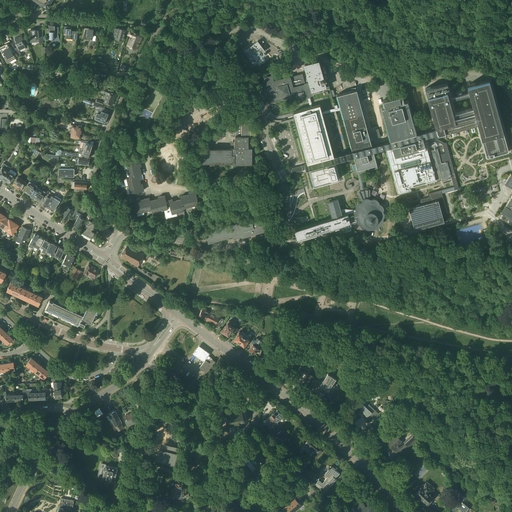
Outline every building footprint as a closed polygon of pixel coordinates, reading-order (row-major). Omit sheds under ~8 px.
[(44,0),(41,5),(47,9),(48,7),(50,7),(51,5),(50,3),(51,0),(44,0)] [(60,27),(54,27),(55,25),(51,25),(49,38),(54,38),(53,40),(61,41),(59,34),(60,27)] [(64,26),(64,33),(67,33),(66,37),(73,38),(73,41),(76,41),(77,31),(71,30),(72,26),(64,26)] [(36,29),(31,29),(31,38),(30,38),(30,42),(39,41),(39,44),(44,44),(42,27),(38,28),(38,29),(36,29)] [(86,27),(85,38),(93,39),(92,44),(97,44),(98,33),(94,32),(94,29),(86,27)] [(116,38),(123,40),(126,30),(119,28),(116,38)] [(132,36),(128,46),(137,50),(143,36),(130,31),(128,35),(132,36)] [(22,34),(15,38),(17,42),(15,43),(19,50),(20,50),(26,46),(23,42),(25,40),(22,34)] [(271,58),(257,41),(242,53),(255,70),(271,58)] [(14,48),(12,44),(9,46),(7,43),(0,46),(0,48),(2,53),(7,63),(16,58),(13,53),(16,51),(14,48)] [(272,75),(265,77),(271,101),(272,102),(273,101),(275,101),(280,100),(281,99),(291,96),(293,102),(307,98),(310,97),(310,96),(313,95),(313,94),(324,91),(323,88),(326,87),(329,86),(328,82),(326,82),(326,81),(325,79),(325,77),(323,77),(319,64),(318,60),(308,63),(304,64),(309,82),(305,83),(302,73),(290,76),(273,81),(272,77),(272,75)] [(470,84),(467,85),(469,93),(473,108),(478,124),(487,157),(509,152),(491,87),(489,79),(475,83),(470,84)] [(447,82),(425,88),(436,128),(432,129),(434,135),(436,134),(438,134),(465,127),(468,126),(478,124),(473,108),(455,113),(447,82)] [(101,91),(107,94),(104,102),(97,99),(96,100),(91,98),(90,99),(103,105),(104,103),(112,106),(117,94),(111,92),(112,89),(107,87),(106,89),(102,88),(101,91)] [(390,140),(372,145),(359,100),(356,89),(337,95),(340,106),(341,109),(352,151),(354,157),(355,163),(352,164),(355,174),(359,173),(361,172),(378,168),(373,151),(379,150),(385,148),(387,155),(397,194),(411,190),(410,186),(441,178),(442,181),(450,179),(452,178),(454,186),(455,190),(459,189),(452,162),(446,142),(445,142),(438,138),(436,134),(434,135),(432,129),(416,133),(415,127),(407,100),(404,101),(402,94),(399,95),(383,100),(384,106),(381,107),(390,140)] [(310,107),(293,111),(294,113),(307,163),(304,164),(305,165),(304,166),(303,165),(302,165),(302,166),(301,166),(301,167),(301,168),(301,169),(302,169),(303,169),(304,169),(304,168),(305,168),(306,170),(309,169),(313,185),(340,178),(335,162),(337,161),(338,161),(340,160),(345,159),(346,159),(348,158),(354,157),(352,151),(341,109),(340,106),(338,107),(337,104),(334,105),(335,108),(322,111),(320,104),(313,106),(311,101),(311,100),(310,97),(307,98),(308,100),(309,102),(310,107)] [(105,106),(95,102),(94,105),(102,108),(102,110),(98,109),(97,110),(96,111),(97,112),(97,114),(95,115),(94,118),(95,119),(106,122),(109,113),(109,111),(104,109),(105,106)] [(251,136),(251,120),(241,120),(241,121),(236,120),(236,148),(230,148),(209,148),(209,150),(203,150),(203,162),(210,163),(210,164),(214,164),(214,163),(220,163),(220,164),(225,164),(225,163),(230,163),(230,164),(252,164),(252,148),(248,148),(248,136),(251,136)] [(71,128),(70,132),(71,132),(71,137),(81,138),(82,126),(72,124),(72,128),(71,128)] [(83,140),(83,141),(82,141),(80,147),(92,151),(93,148),(94,148),(94,146),(93,146),(94,145),(91,144),(92,141),(83,140)] [(90,156),(91,156),(92,154),(91,153),(92,151),(80,147),(78,153),(78,157),(83,157),(83,154),(90,156)] [(40,152),(34,148),(29,155),(34,159),(40,152)] [(56,162),(58,155),(56,155),(44,154),(46,156),(56,162)] [(0,175),(4,178),(5,177),(9,171),(9,170),(10,169),(6,166),(9,161),(5,158),(1,164),(4,166),(3,167),(3,166),(1,169),(0,168),(0,175)] [(127,177),(129,189),(126,190),(127,193),(131,192),(137,191),(144,189),(142,183),(140,183),(138,175),(141,174),(139,166),(141,165),(140,158),(133,160),(128,161),(127,158),(123,159),(124,166),(127,165),(130,177),(127,177)] [(71,168),(70,168),(70,166),(61,165),(58,163),(53,170),(59,174),(59,175),(71,176),(74,176),(74,168),(71,168)] [(305,169),(303,164),(289,168),(290,173),(305,169)] [(5,177),(4,178),(8,181),(9,180),(11,181),(15,174),(16,175),(17,173),(11,169),(9,171),(5,177)] [(357,211),(348,213),(352,227),(351,224),(357,222),(357,223),(358,224),(359,225),(361,226),(361,227),(362,228),(363,229),(364,229),(366,229),(367,230),(368,231),(370,231),(371,230),(372,230),(374,230),(375,230),(377,229),(378,228),(379,228),(380,226),(381,225),(382,225),(382,224),(383,223),(383,221),(383,219),(384,219),(384,218),(384,217),(384,216),(384,214),(383,212),(383,211),(384,210),(384,209),(383,208),(383,207),(382,206),(380,205),(379,205),(379,203),(378,202),(378,201),(376,200),(375,199),(373,199),(372,199),(371,200),(370,200),(370,190),(366,190),(365,191),(361,172),(359,173),(362,192),(361,192),(358,194),(362,202),(361,202),(360,203),(358,203),(357,204),(356,205),(356,206),(356,208),(356,209),(357,211)] [(505,206),(501,212),(504,213),(511,218),(511,173),(510,173),(505,181),(504,183),(511,187),(511,194),(505,206)] [(17,186),(22,178),(18,176),(13,184),(17,186)] [(26,181),(22,178),(17,186),(17,187),(18,187),(17,188),(20,190),(20,189),(26,181)] [(30,193),(34,185),(31,183),(32,182),(30,181),(31,179),(29,178),(26,183),(28,184),(24,190),(30,193)] [(87,189),(87,182),(72,181),(72,188),(74,188),(74,191),(83,191),(84,189),(87,189)] [(35,184),(34,185),(30,193),(35,196),(40,189),(37,187),(37,186),(35,184)] [(429,197),(408,202),(410,207),(409,208),(412,220),(415,230),(444,222),(442,214),(447,212),(442,193),(455,190),(454,186),(441,190),(428,193),(429,197)] [(40,189),(35,196),(40,200),(43,196),(45,198),(48,193),(43,190),(43,191),(40,189)] [(184,210),(183,207),(195,205),(196,208),(199,207),(198,203),(197,197),(195,190),(189,192),(189,194),(181,196),(181,199),(173,201),(172,199),(169,200),(170,206),(172,212),(165,213),(166,218),(177,215),(176,212),(184,210)] [(42,204),(48,207),(55,197),(52,195),(50,197),(48,196),(49,194),(48,193),(45,198),(46,198),(42,204)] [(137,198),(134,199),(135,206),(136,206),(137,211),(138,216),(141,215),(140,212),(152,209),(153,212),(164,209),(165,213),(172,212),(170,206),(168,207),(165,195),(162,195),(162,196),(158,196),(159,198),(150,200),(149,197),(141,199),(140,198),(137,198)] [(58,199),(55,197),(48,207),(54,211),(59,203),(56,201),(58,199)] [(342,230),(352,227),(348,213),(343,215),(338,199),(327,202),(332,218),(295,229),(297,238),(341,225),(342,230)] [(67,206),(62,212),(60,210),(58,214),(67,220),(71,214),(73,216),(77,210),(75,209),(74,210),(67,206)] [(82,215),(77,212),(74,218),(77,219),(74,224),(79,228),(84,219),(81,217),(82,215)] [(5,216),(0,223),(0,228),(2,226),(4,228),(10,219),(5,216)] [(251,220),(250,216),(240,218),(241,220),(236,221),(236,223),(221,227),(221,228),(206,232),(209,242),(233,235),(234,238),(265,230),(262,217),(251,220)] [(1,234),(0,235),(3,236),(7,230),(12,233),(18,225),(10,219),(4,228),(0,233),(1,234)] [(92,221),(90,221),(88,219),(86,222),(87,222),(81,233),(91,238),(96,237),(98,232),(93,229),(95,226),(96,224),(92,221)] [(19,237),(17,241),(21,243),(22,240),(24,240),(24,239),(26,240),(31,230),(23,226),(18,237),(19,237)] [(33,248),(34,246),(39,237),(40,235),(36,232),(35,233),(35,232),(28,245),(29,246),(29,245),(33,247),(33,248)] [(34,246),(33,248),(37,250),(38,247),(39,248),(44,237),(40,235),(39,237),(34,246)] [(40,248),(42,249),(42,250),(45,252),(51,241),(45,238),(40,248)] [(59,246),(57,245),(55,243),(55,242),(53,241),(52,242),(52,241),(47,249),(47,250),(46,251),(50,253),(53,254),(55,251),(54,250),(55,249),(57,250),(55,254),(54,256),(59,248),(59,246)] [(57,258),(58,257),(60,259),(62,256),(62,255),(65,249),(63,248),(63,246),(61,245),(60,246),(59,246),(59,248),(54,256),(57,258)] [(127,245),(120,257),(138,266),(140,262),(145,255),(127,245)] [(68,270),(75,256),(68,251),(61,267),(68,270)] [(89,263),(84,272),(95,279),(100,270),(89,263)] [(75,267),(71,275),(79,279),(83,272),(75,267)] [(7,289),(23,297),(27,288),(11,281),(7,289)] [(43,296),(35,292),(27,288),(23,297),(39,304),(43,296)] [(49,301),(47,305),(45,309),(78,325),(78,324),(80,325),(79,325),(81,326),(83,323),(84,324),(85,322),(86,320),(92,323),(99,309),(91,305),(85,316),(55,302),(54,304),(49,301)] [(203,308),(198,316),(220,327),(223,324),(217,321),(220,316),(203,308)] [(234,327),(235,325),(229,321),(222,331),(224,333),(224,334),(226,336),(228,335),(229,336),(235,327),(234,327)] [(0,335),(0,337),(3,340),(9,334),(5,330),(0,335)] [(238,344),(244,335),(241,333),(242,332),(239,331),(234,339),(236,341),(236,342),(238,344)] [(13,338),(9,334),(3,340),(7,344),(9,343),(11,345),(15,341),(12,339),(13,338)] [(245,334),(244,335),(238,344),(241,345),(244,346),(250,338),(248,337),(249,336),(245,334)] [(257,338),(256,340),(255,340),(254,340),(253,340),(252,341),(252,342),(252,343),(252,344),(253,344),(249,350),(259,357),(262,350),(259,348),(262,342),(257,338)] [(204,360),(205,359),(208,355),(209,353),(199,345),(193,353),(204,360)] [(200,367),(207,372),(215,361),(213,359),(212,359),(208,355),(205,359),(205,360),(200,367)] [(27,363),(31,367),(36,361),(32,357),(27,363)] [(41,365),(36,361),(31,367),(35,371),(41,365)] [(305,361),(300,368),(307,374),(307,375),(308,376),(306,381),(311,382),(315,377),(309,373),(312,363),(309,362),(308,363),(305,361)] [(45,368),(41,365),(35,371),(40,374),(45,368)] [(50,372),(45,368),(40,374),(44,378),(50,372)] [(327,373),(319,386),(322,388),(319,391),(326,395),(336,379),(327,373)] [(58,377),(52,378),(52,381),(54,381),(54,389),(61,388),(61,385),(62,385),(62,380),(59,380),(58,377)] [(42,391),(37,392),(37,400),(42,400),(42,398),(46,398),(46,395),(48,395),(48,388),(45,389),(42,389),(42,391)] [(61,388),(54,389),(55,398),(62,397),(62,393),(63,393),(62,388),(61,388)] [(20,394),(14,394),(15,401),(20,401),(20,399),(23,399),(23,396),(26,396),(26,389),(23,390),(23,392),(20,392),(20,394)] [(29,389),(26,389),(26,396),(29,396),(29,399),(33,399),(33,400),(37,400),(37,392),(32,392),(31,389),(29,389)] [(357,393),(362,398),(366,394),(361,389),(357,393)] [(6,391),(3,391),(3,398),(6,398),(6,400),(10,400),(10,401),(15,401),(14,394),(9,394),(9,392),(6,393),(6,391)] [(362,400),(356,406),(361,410),(360,411),(367,418),(373,411),(362,400)] [(109,412),(111,417),(112,419),(110,420),(112,423),(114,422),(115,425),(117,425),(119,429),(124,427),(115,409),(109,412)] [(264,420),(264,422),(265,423),(270,427),(272,425),(274,427),(278,424),(277,422),(284,416),(280,411),(279,412),(278,410),(274,413),(274,412),(268,418),(266,420),(264,420)] [(128,420),(125,421),(127,426),(137,423),(135,417),(134,417),(135,416),(134,413),(133,413),(133,412),(126,415),(128,420)] [(231,417),(226,419),(231,428),(235,426),(236,427),(240,425),(240,424),(244,422),(240,413),(236,415),(235,412),(230,415),(231,417)] [(281,430),(274,436),(280,443),(287,437),(281,430)] [(394,432),(385,441),(391,447),(390,448),(397,455),(402,451),(401,450),(407,444),(410,447),(418,439),(413,433),(404,442),(398,436),(399,435),(397,433),(396,434),(394,432)] [(315,460),(321,453),(324,450),(310,438),(307,442),(304,445),(309,449),(311,447),(315,451),(311,456),(315,460)] [(246,439),(240,444),(242,447),(249,442),(246,439)] [(168,446),(163,445),(162,451),(160,450),(158,457),(165,458),(164,461),(173,463),(175,454),(178,455),(179,448),(174,447),(174,449),(168,447),(168,446)] [(253,457),(259,463),(261,461),(264,459),(258,452),(259,452),(255,447),(246,454),(251,459),(253,457)] [(118,467),(106,464),(102,479),(114,482),(118,467)] [(315,485),(322,490),(323,488),(327,490),(337,478),(336,477),(339,472),(331,466),(324,475),(327,477),(323,482),(319,480),(315,485)] [(416,489),(418,490),(416,492),(428,503),(433,498),(429,494),(435,488),(428,481),(424,485),(423,484),(421,487),(419,486),(418,486),(416,487),(416,489)] [(180,498),(180,496),(184,495),(184,497),(189,496),(189,490),(186,490),(185,485),(183,485),(183,482),(176,482),(176,488),(174,488),(174,489),(172,489),(173,499),(180,498)] [(114,506),(118,507),(121,495),(114,493),(112,499),(116,500),(114,506)] [(298,496),(284,508),(287,511),(292,511),(296,508),(297,509),(301,506),(298,501),(301,499),(298,496)] [(61,498),(59,507),(58,508),(57,511),(71,511),(74,500),(61,498)] [(356,506),(354,507),(357,511),(358,511),(360,511),(363,509),(365,511),(372,511),(376,510),(370,502),(365,505),(362,502),(358,504),(356,506)] [(466,511),(469,508),(463,502),(458,507),(461,510),(459,511),(466,511)]
